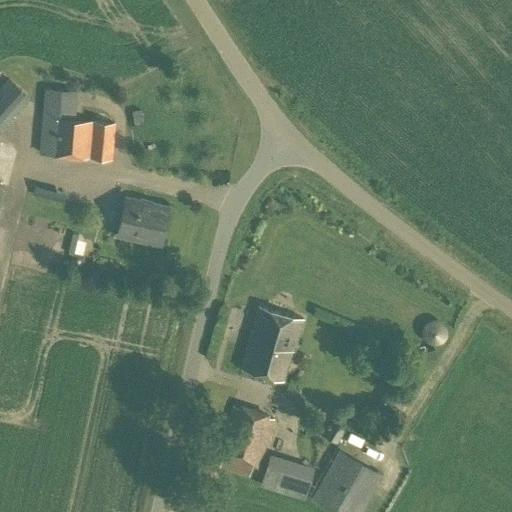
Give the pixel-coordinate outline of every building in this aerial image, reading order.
[(0,85),(0,129),(30,95),(8,76),(0,85)] [(111,159),(114,122),(75,119),(77,90),(43,87),(38,153),(111,159)] [(33,186),(32,195),(64,198),(65,189),(33,186)] [(159,244),(168,205),(125,196),(116,234),(159,244)] [(283,380),(301,318),(257,305),(240,367),(283,380)] [(258,468),(272,417),(230,404),(214,454),(258,468)] [(336,511),(360,511),(382,474),(338,449),(311,497),(336,511)] [(258,484),(304,498),(314,464),(268,451),(258,484)]
